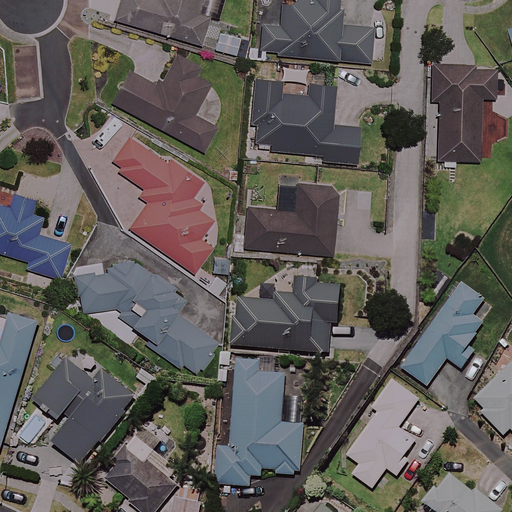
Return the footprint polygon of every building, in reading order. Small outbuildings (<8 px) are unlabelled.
[(204,0),(123,0),(117,20),(204,47),(212,20),(200,16),(204,0)] [(315,0),(316,1),(290,0),(284,0),(282,27),(264,25),(262,54),(373,63),(376,28),(341,25),(343,0),(315,0)] [(251,45),(223,33),(216,51),(244,63),(251,45)] [(218,128),(196,116),(210,87),(199,82),(207,67),(181,53),(162,88),(131,72),(114,104),(205,152),(218,128)] [(499,66),(434,66),(434,101),(440,101),(440,160),(483,161),(484,98),(499,98),(499,66)] [(283,83),(257,80),(252,125),(259,125),(256,148),(324,156),(323,161),(359,165),(363,130),(334,126),(338,86),(311,83),(309,98),(282,95),(283,83)] [(170,164),(133,138),(113,166),(146,189),(140,197),(149,203),(131,228),(196,274),(213,249),(200,239),(213,221),(189,203),(205,180),(174,159),(170,164)] [(340,190),(299,187),(297,213),(249,210),(246,249),(335,255),(340,190)] [(38,202),(15,195),(12,206),(0,202),(0,253),(30,262),(28,269),(62,280),(73,245),(42,236),(47,220),(34,216),(38,202)] [(82,315),(118,311),(117,317),(154,340),(150,347),(194,376),(217,341),(177,315),(191,293),(140,261),(112,265),(110,274),(76,280),(82,315)] [(319,282),(296,280),(295,296),(277,295),(277,302),(235,299),(231,346),(330,354),(333,323),(342,324),(345,289),(319,287),(319,282)] [(449,359),(467,373),(480,353),(470,346),(485,325),(474,318),(486,301),(463,285),(403,369),(428,387),(449,359)] [(42,325),(12,315),(2,347),(0,346),(0,452),(3,453),(42,325)] [(99,383),(69,359),(35,402),(67,427),(54,443),(83,466),(137,397),(106,373),(99,383)] [(305,425),(283,424),(288,365),(238,361),(231,448),(219,447),(216,484),(261,488),(262,473),(301,476),(305,425)] [(511,367),(476,399),(484,408),(482,411),(504,436),(511,429),(511,367)] [(418,401),(392,382),(373,409),(379,413),(348,456),(361,465),(354,475),(373,489),(388,469),(398,477),(409,462),(405,459),(416,443),(398,429),(418,401)] [(164,439),(146,425),(102,481),(141,511),(156,511),(177,487),(168,480),(177,469),(154,451),(164,439)] [(499,511),(500,511),(448,472),(424,503),(434,511),(499,511)] [(202,511),(204,506),(176,501),(173,511),(202,511)]
